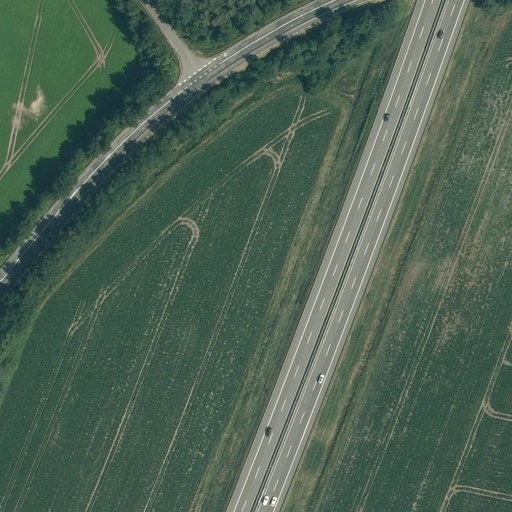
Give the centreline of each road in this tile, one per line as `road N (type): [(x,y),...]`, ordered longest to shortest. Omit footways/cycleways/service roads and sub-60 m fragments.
road 1 (motorway): [(432,0),(238,511)]
road 2 (motorway): [(263,511),(456,0)]
road 3 (tertiary): [(0,282),(130,134),(199,77)]
road 4 (tertiary): [(199,77),(336,0)]
